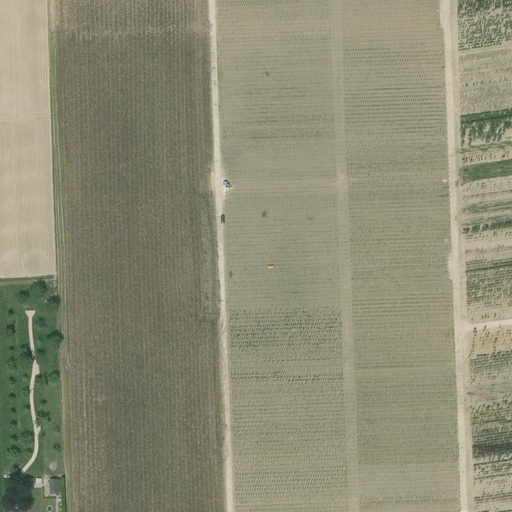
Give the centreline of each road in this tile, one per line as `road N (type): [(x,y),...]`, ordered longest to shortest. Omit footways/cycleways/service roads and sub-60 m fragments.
road 1 (track): [(228,511),(211,0)]
road 2 (track): [(130,0),(144,373),(224,367)]
